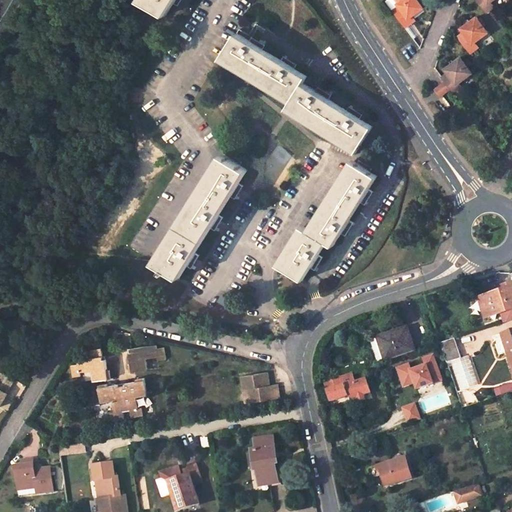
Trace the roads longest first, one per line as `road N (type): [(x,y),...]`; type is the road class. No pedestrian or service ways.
road 1 (residential): [(304,356),(91,321),(61,346),(0,449)]
road 2 (residential): [(445,276),(326,320),(304,356)]
road 3 (residential): [(304,356),(331,511)]
road 4 (tertiary): [(400,94),(477,206)]
